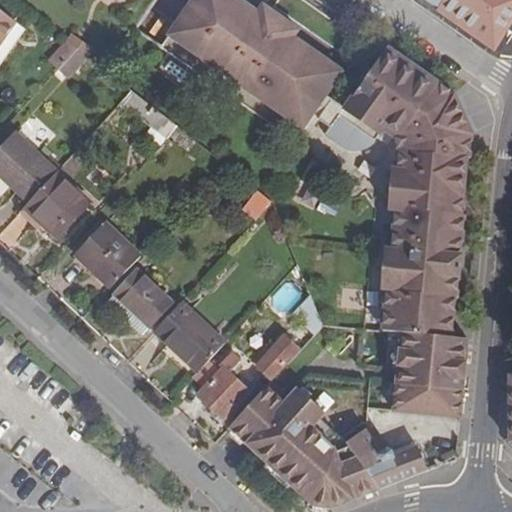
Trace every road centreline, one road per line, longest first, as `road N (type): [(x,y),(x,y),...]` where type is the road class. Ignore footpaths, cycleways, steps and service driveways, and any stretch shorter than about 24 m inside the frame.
road 1 (tertiary): [(484,511),(480,466),(511,151)]
road 2 (residential): [(238,511),(0,283)]
road 3 (residential): [(511,88),(383,0)]
